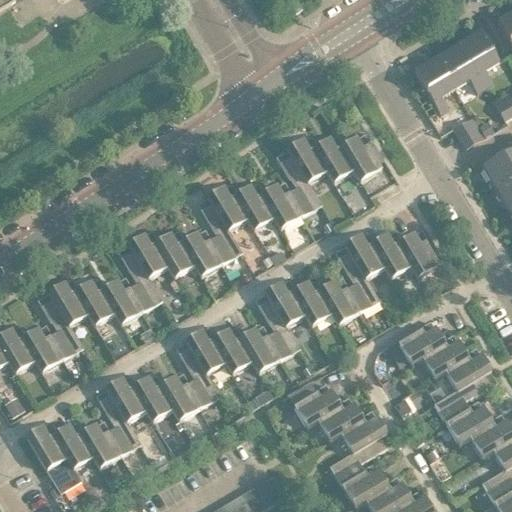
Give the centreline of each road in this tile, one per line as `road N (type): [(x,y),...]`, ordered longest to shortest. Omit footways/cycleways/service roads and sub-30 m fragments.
road 1 (residential): [(0,449),(437,176)]
road 2 (residential): [(445,511),(362,359),(498,277)]
road 3 (secondary): [(0,259),(261,92)]
road 4 (residential): [(437,176),(356,36)]
